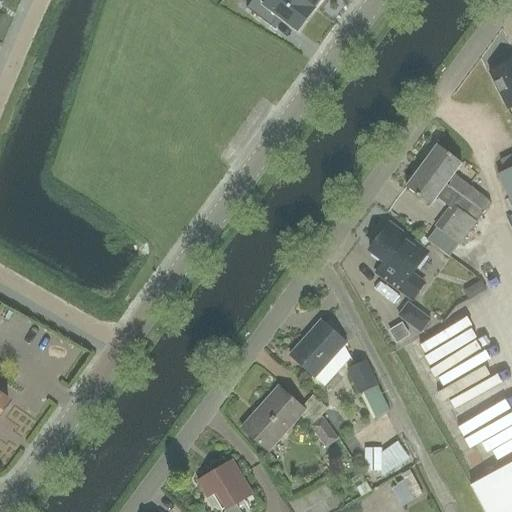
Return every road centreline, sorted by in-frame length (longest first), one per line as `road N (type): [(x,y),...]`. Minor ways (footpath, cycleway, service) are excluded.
road 1 (tertiary): [(124,346),(380,0)]
road 2 (residential): [(130,511),(319,254)]
road 3 (residential): [(319,254),(506,0)]
road 4 (unclassified): [(448,511),(319,254)]
road 5 (tertiary): [(0,500),(17,492),(124,346)]
road 6 (residential): [(0,273),(124,346)]
